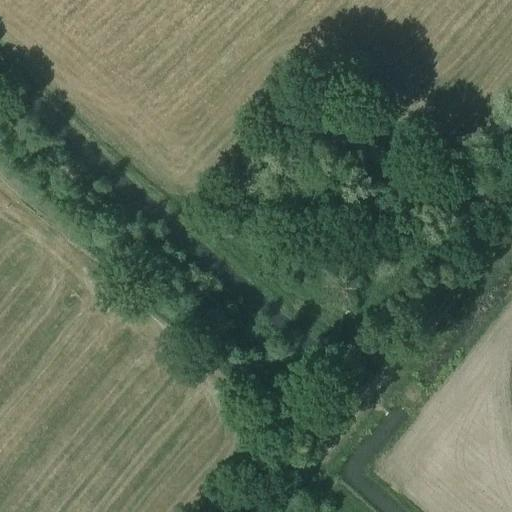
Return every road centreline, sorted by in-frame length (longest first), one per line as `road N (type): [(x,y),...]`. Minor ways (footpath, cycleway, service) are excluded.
road 1 (track): [(0,112),(348,419)]
road 2 (track): [(348,419),(511,217)]
road 3 (track): [(272,511),(348,419)]
